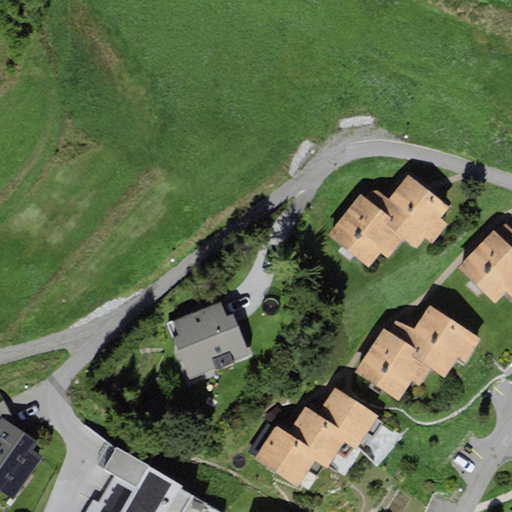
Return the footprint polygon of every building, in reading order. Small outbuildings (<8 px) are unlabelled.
[(437,216),(447,204),(428,189),(407,172),(388,196),(375,186),(366,198),(360,193),(328,234),(367,264),(379,249),(386,255),(402,235),(415,245),(425,232),(432,237),(444,222),(437,216)] [(511,228),(506,223),(492,230),(457,268),(493,302),(505,290),(511,296),(511,295),(511,228)] [(170,334),(187,378),(248,354),(233,318),(230,311),(226,313),(220,299),(171,318),(176,332),(170,334)] [(462,360),(478,338),(429,305),(413,326),(405,324),(395,321),(388,332),(384,329),(355,372),(395,399),(410,378),(418,383),(429,368),(441,376),(455,355),(462,360)] [(334,389),(316,415),(338,429),(334,434),(342,439),(354,447),(375,416),(344,395),(334,389)] [(305,407),(287,434),(307,447),(303,453),(312,459),(323,467),(342,439),(334,434),(338,429),(316,415),(312,412),(305,407)] [(32,448),(37,440),(0,416),(0,486),(13,496),(42,454),(32,448)] [(284,432),(276,427),(255,458),(295,484),(312,459),(303,453),(307,447),(287,434),(284,432)] [(222,511),(180,486),(182,483),(118,445),(106,466),(117,472),(99,502),(91,498),(87,505),(82,511),(222,511)]
